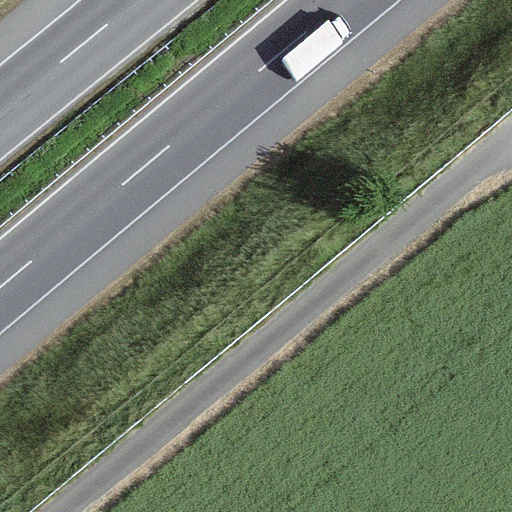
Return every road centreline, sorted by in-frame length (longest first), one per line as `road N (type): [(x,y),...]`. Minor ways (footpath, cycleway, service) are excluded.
road 1 (motorway): [(0,288),(346,0)]
road 2 (motorway): [(138,0),(0,111)]
